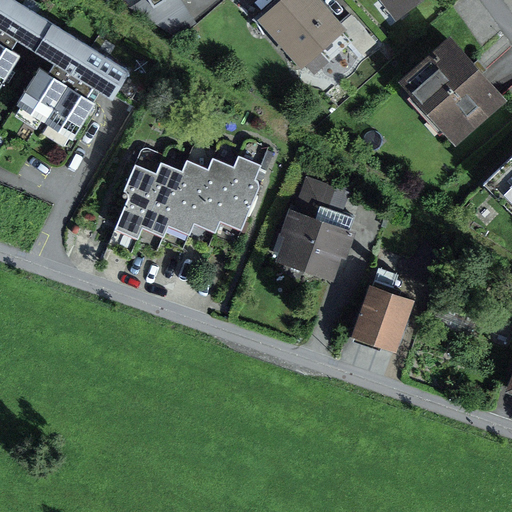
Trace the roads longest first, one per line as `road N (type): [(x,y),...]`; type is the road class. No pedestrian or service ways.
road 1 (residential): [(0,248),(511,431)]
road 2 (unknown): [(32,151),(65,184),(42,263)]
